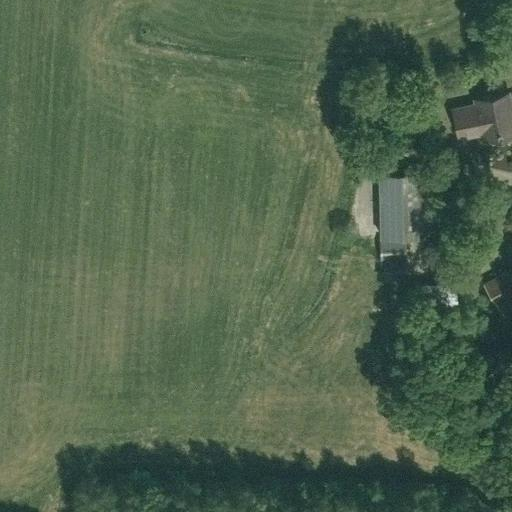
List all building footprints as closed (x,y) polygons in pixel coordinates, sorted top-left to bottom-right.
[(511,96),(509,97),(508,92),(475,99),(475,102),(453,107),(460,138),(482,133),(483,138),(511,132),(511,96)] [(424,235),(422,172),(379,173),(381,236),(424,235)] [(308,232),(309,207),(285,206),(284,231),(308,232)] [(380,262),(407,261),(406,236),(379,237),(380,262)] [(511,268),(508,271),(484,284),(495,304),(503,317),(511,312),(511,268)]
